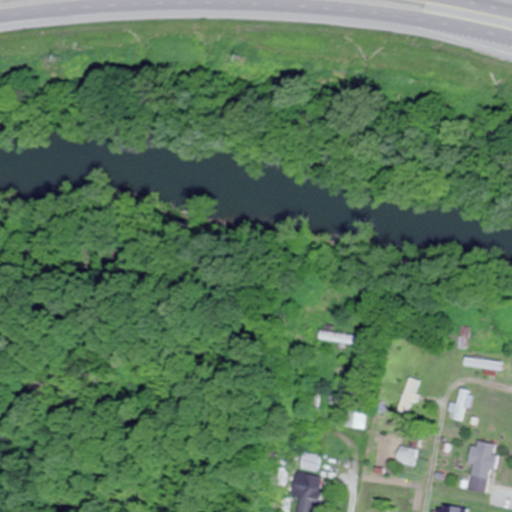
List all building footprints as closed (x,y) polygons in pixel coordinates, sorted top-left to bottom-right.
[(473,329),(465,327),(460,347),(468,349),(473,329)] [(368,337),(324,330),(322,340),(366,346),(368,337)] [(508,371),(508,360),(468,360),(468,367),(489,367),(489,371),(508,371)] [(406,404),(417,407),(425,383),(415,379),(406,404)] [(350,427),(365,429),(371,383),(355,381),(350,427)] [(321,410),(326,383),(317,382),(312,409),(321,410)] [(474,389),(461,394),(465,403),(454,407),(460,422),(469,418),(466,409),(480,404),(474,389)] [(494,469),(498,470),(502,445),(477,441),(473,464),(477,464),(472,490),(489,493),(494,469)] [(392,461),(422,467),(426,451),(395,444),(392,461)] [(304,469),(320,472),(324,455),(307,452),(304,469)] [(318,511),(325,476),(299,472),(295,498),(301,499),(298,511),(318,511)]
